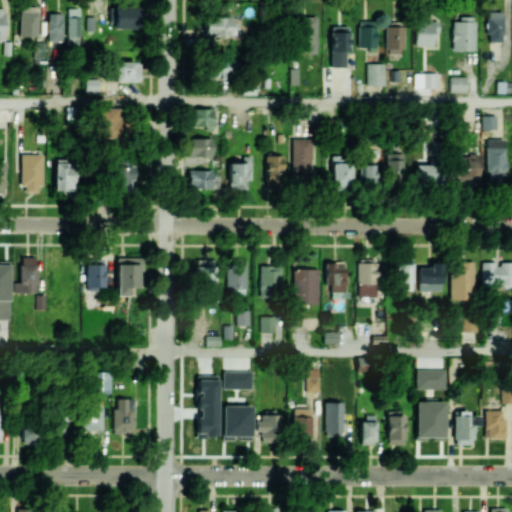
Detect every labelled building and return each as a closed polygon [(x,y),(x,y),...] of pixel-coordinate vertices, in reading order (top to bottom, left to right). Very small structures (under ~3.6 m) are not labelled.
[(113,6),(113,28),(141,27),(140,5),(113,6)] [(19,36),(37,36),(37,6),(19,6),(19,36)] [(79,7),(66,8),(67,45),(79,45),(79,7)] [(502,41),(502,11),(486,11),(486,41),(502,41)] [(62,41),(62,12),(47,13),(47,41),(62,41)] [(300,56),(316,55),(314,15),(299,16),(300,56)] [(232,16),(203,17),(203,35),(233,35),(232,16)] [(473,50),(473,18),(450,17),(450,49),(473,50)] [(432,45),(432,32),(437,32),(437,18),(414,18),(413,45),(432,45)] [(375,20),(356,20),(356,47),(376,47),(375,20)] [(401,25),(384,25),(385,53),(402,53),(401,25)] [(345,67),(345,51),(348,51),(348,26),(330,26),(329,67),(345,67)] [(233,59),(207,59),(208,79),(234,78),(233,59)] [(113,61),(114,82),(137,81),(137,61),(113,61)] [(365,84),(382,85),(382,63),(365,63),(365,84)] [(297,84),(297,68),(288,68),(288,84),(297,84)] [(413,72),(412,88),(436,88),(436,73),(413,72)] [(465,76),(448,76),(448,92),(465,92),(465,76)] [(84,92),(107,92),(107,78),(84,78),(84,92)] [(188,126),(212,126),(211,108),(188,108),(188,126)] [(495,115),(480,115),(480,128),(494,129),(495,115)] [(211,137),(187,138),(187,156),(212,156),(211,137)] [(290,180),(310,181),(311,138),(291,137),(290,180)] [(504,139),(485,139),(484,171),(488,171),(488,181),(503,181),(504,139)] [(383,153),(384,181),(402,180),(401,152),(383,153)] [(41,153),(20,154),(21,192),(42,192),(41,153)] [(265,184),(282,184),(282,153),(265,153),(265,184)] [(448,178),(477,179),(477,155),(448,154),(448,178)] [(228,188),(249,188),(248,155),(241,155),(241,162),(227,162),(228,188)] [(330,186),(350,186),(349,156),(330,156),(330,186)] [(54,189),(73,189),(73,162),(54,162),(54,189)] [(375,163),(359,164),(359,183),(376,183),(375,163)] [(442,163),(414,164),(414,185),(443,184),(442,163)] [(211,187),(211,169),(187,169),(187,188),(211,187)] [(37,291),(36,256),(18,256),(19,292),(37,291)] [(115,295),(127,295),(127,287),(137,287),(138,270),(142,270),(143,257),(115,256),(115,295)] [(411,290),(412,258),(395,258),(394,290),(411,290)] [(213,259),(195,259),(195,287),(212,287),(213,259)] [(246,259),(226,259),(225,290),(234,290),(234,293),(245,293),(246,259)] [(103,286),(103,260),(81,260),(81,274),(85,274),(85,290),(96,290),(96,286),(103,286)] [(416,267),(415,290),(440,290),(440,261),(426,261),(426,267),(416,267)] [(447,299),(471,299),(472,261),(458,261),(457,268),(448,268),(447,299)] [(511,262),(494,263),(494,261),(479,262),(480,285),(511,284),(511,262)] [(343,262),(323,262),(324,284),(329,284),(329,291),(344,290),(343,262)] [(376,262),(356,262),(354,295),(375,296),(376,262)] [(280,265),(259,265),(258,295),(279,296),(280,265)] [(317,303),(316,268),(291,268),(292,304),(317,303)] [(248,309),(234,310),(235,325),(249,324),(248,309)] [(259,332),(275,332),(274,315),(258,316),(259,332)] [(322,343),(338,343),(338,331),(321,331),(322,343)] [(304,391),(318,391),(318,368),(304,369),(304,391)] [(109,393),(110,371),(89,370),(89,393),(109,393)] [(250,370),(220,371),(221,389),(250,388),(250,370)] [(111,408),(112,434),(133,433),(132,398),(115,399),(115,408),(111,408)] [(100,430),(100,399),(81,399),(81,430),(100,430)] [(324,401),(324,435),(341,435),(341,401),(324,401)] [(443,401),(416,402),(417,437),(443,437),(443,401)] [(250,435),(250,405),(221,405),(221,440),(232,440),(232,435),(250,435)] [(309,437),(309,408),(292,408),(292,437),(309,437)] [(502,410),(482,409),(482,438),(502,438),(502,410)] [(260,441),(278,442),(279,411),(261,411),(261,420),(253,420),(252,431),(260,431),(260,441)] [(404,412),(386,412),(385,444),(404,444),(404,412)] [(452,412),(452,444),(472,444),(471,425),(477,425),(477,415),(466,415),(466,412),(452,412)] [(211,413),(192,413),(191,440),(210,440),(211,413)] [(360,444),(374,444),(374,414),(359,414),(360,444)] [(54,417),(54,433),(66,433),(66,417),(54,417)] [(19,428),(19,441),(38,441),(38,428),(19,428)]
